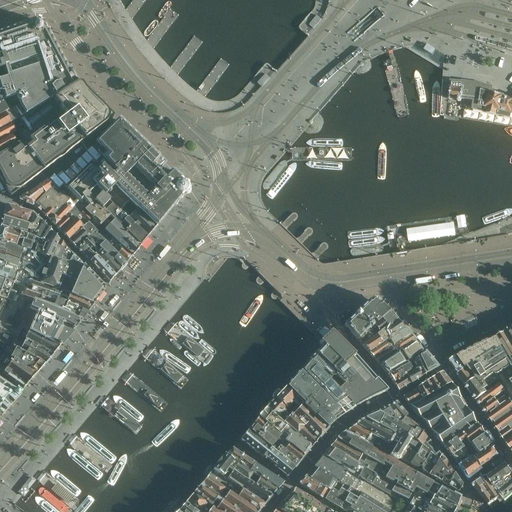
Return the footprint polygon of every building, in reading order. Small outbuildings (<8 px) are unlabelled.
[(309,24),(309,25),(310,25),(310,26),(311,26),(313,28),(313,29),(317,25),(322,20),(321,19),(318,16),(317,16),(316,16),(315,17),(314,18),(313,20),(310,24),(309,24)] [(66,71),(66,70),(65,70),(63,65),(62,63),(59,59),(60,59),(59,56),(58,57),(56,52),(55,50),(52,46),(53,45),(52,43),(51,43),(49,39),(48,37),(45,32),(46,32),(45,32),(46,31),(45,30),(42,25),(43,25),(42,23),(41,24),(40,23),(39,23),(39,22),(37,22),(36,22),(36,21),(34,22),(29,24),(28,24),(28,25),(27,25),(23,27),(21,27),(21,28),(16,29),(14,29),(14,30),(10,31),(8,32),(3,34),(3,33),(1,34),(0,34),(0,98),(0,99),(13,97),(13,98),(11,99),(12,99),(11,99),(10,100),(9,101),(9,102),(9,103),(9,104),(9,105),(9,106),(10,106),(10,107),(11,107),(12,108),(13,107),(13,109),(19,120),(76,84),(73,79),(71,76),(72,76),(69,71),(68,71),(67,71),(67,70),(66,71)] [(258,83),(258,84),(259,84),(261,86),(262,87),(270,78),(269,77),(267,75),(266,75),(266,74),(265,74),(264,75),(260,79),(258,82),(258,83)] [(449,81),(447,80),(444,99),(461,102),(462,99),(473,101),(471,110),(511,118),(511,115),(511,114),(511,97),(504,94),(493,92),(494,87),(483,84),(484,83),(461,79),(461,81),(449,79),(449,81)] [(49,167),(72,149),(80,143),(81,144),(83,147),(85,150),(87,152),(73,165),(73,164),(72,164),(71,164),(70,165),(70,166),(69,166),(69,167),(70,167),(70,168),(63,174),(61,172),(55,178),(53,175),(49,180),(48,181),(54,187),(47,193),(39,186),(20,198),(20,200),(20,201),(26,203),(33,206),(41,213),(50,221),(53,224),(61,232),(84,210),(90,205),(84,199),(94,188),(104,178),(107,175),(102,170),(105,167),(103,166),(101,167),(93,160),(98,155),(91,148),(91,149),(90,148),(90,149),(89,148),(87,144),(85,141),(83,140),(98,129),(101,126),(102,127),(113,118),(86,89),(84,90),(84,89),(83,90),(80,86),(81,85),(80,84),(79,84),(78,84),(77,84),(76,85),(76,84),(19,120),(17,121),(22,130),(15,134),(20,143),(0,154),(0,180),(10,197),(22,188),(22,187),(49,167)] [(9,111),(5,102),(2,103),(0,99),(0,98),(0,116),(4,114),(9,111)] [(0,129),(17,121),(19,120),(13,109),(9,111),(13,117),(7,120),(4,114),(0,116),(0,129)] [(0,141),(15,134),(22,130),(17,121),(0,129),(0,141)] [(116,132),(123,125),(118,121),(111,128),(116,132)] [(156,188),(147,179),(154,172),(150,168),(158,159),(157,158),(150,151),(149,151),(147,149),(146,150),(144,148),(141,145),(142,144),(123,125),(116,132),(111,128),(107,132),(91,147),(92,148),(91,148),(98,155),(93,160),(101,167),(103,166),(105,167),(102,170),(107,175),(104,178),(94,188),(84,199),(90,205),(95,200),(102,207),(140,246),(141,245),(140,245),(146,238),(148,237),(147,236),(149,234),(155,227),(155,228),(156,227),(174,205),(175,205),(181,198),(182,197),(181,196),(182,196),(183,196),(184,194),(187,194),(188,194),(189,194),(189,193),(190,193),(190,192),(190,191),(190,190),(191,189),(191,188),(191,187),(190,186),(190,185),(190,184),(189,183),(189,182),(188,182),(187,182),(186,182),(185,182),(183,183),(182,183),(182,182),(181,182),(180,182),(180,181),(180,180),(181,180),(179,178),(179,179),(178,179),(177,180),(171,186),(169,184),(164,186),(161,183),(156,188)] [(0,154),(20,143),(15,134),(0,141),(0,154)] [(156,170),(157,169),(163,163),(158,159),(150,168),(154,172),(156,170)] [(172,172),(167,167),(163,163),(157,169),(166,177),(172,172)] [(177,180),(172,175),(174,174),(174,173),(172,172),(172,171),(172,172),(166,177),(166,178),(156,170),(154,172),(147,179),(156,188),(161,183),(164,186),(169,184),(171,186),(177,180)] [(54,187),(48,181),(47,181),(39,186),(47,193),(54,187)] [(140,246),(102,207),(95,200),(90,205),(84,210),(92,218),(88,222),(91,225),(92,224),(101,232),(105,229),(132,256),(140,246)] [(41,221),(31,213),(7,206),(6,206),(3,218),(27,226),(38,229),(41,221)] [(68,240),(88,222),(92,218),(84,210),(61,232),(68,240)] [(38,229),(27,226),(3,218),(1,228),(23,235),(26,229),(30,230),(28,237),(34,239),(38,229)] [(40,241),(45,226),(41,221),(38,229),(34,239),(40,241)] [(126,264),(98,235),(91,228),(93,227),(91,225),(88,222),(68,240),(76,249),(82,243),(88,238),(120,270),(122,269),(119,266),(122,263),(124,266),(126,264)] [(408,229),(409,241),(456,235),(454,223),(408,229)] [(48,243),(52,232),(45,226),(40,241),(48,244),(48,243)] [(28,237),(23,235),(1,228),(0,230),(0,240),(29,251),(33,241),(38,244),(37,247),(45,250),(48,244),(40,241),(34,239),(28,237)] [(132,256),(105,229),(101,232),(98,235),(126,264),(132,256)] [(52,260),(59,241),(52,232),(48,243),(48,244),(45,250),(44,252),(47,253),(45,257),(52,260)] [(120,270),(88,238),(82,243),(89,250),(92,246),(99,253),(95,256),(114,276),(114,277),(119,272),(117,271),(119,270),(120,271),(120,270)] [(29,251),(0,240),(0,248),(24,258),(26,258),(29,251)] [(58,262),(64,246),(59,241),(52,260),(58,262)] [(89,250),(82,243),(76,249),(82,256),(89,250)] [(93,276),(90,273),(73,255),(64,246),(58,262),(52,260),(45,257),(29,251),(26,258),(24,258),(22,264),(19,270),(27,272),(24,278),(28,280),(53,290),(56,291),(60,292),(90,304),(92,306),(96,300),(99,296),(100,295),(99,295),(103,291),(103,290),(103,288),(103,287),(94,278),(92,277),(93,276)] [(24,258),(0,248),(0,255),(22,264),(24,258)] [(95,256),(89,250),(82,256),(89,262),(95,256)] [(22,264),(0,255),(0,262),(19,270),(22,264)] [(114,276),(95,256),(89,262),(94,268),(109,283),(114,276)] [(19,270),(0,262),(0,269),(8,273),(9,270),(19,273),(18,276),(21,278),(21,277),(24,278),(27,272),(19,270)] [(18,276),(8,273),(0,269),(0,278),(11,283),(18,286),(21,278),(18,276)] [(8,291),(11,283),(0,278),(0,297),(11,302),(14,294),(8,291)] [(56,301),(57,298),(60,292),(56,291),(53,299),(50,298),(53,290),(28,280),(25,289),(18,286),(11,283),(8,291),(14,294),(81,320),(87,313),(76,308),(59,302),(56,301)] [(90,304),(60,292),(57,298),(60,300),(59,302),(76,308),(87,313),(87,312),(85,311),(89,306),(90,304)] [(58,347),(81,320),(14,294),(11,302),(6,312),(0,309),(0,328),(15,336),(19,328),(58,347)] [(11,302),(0,297),(0,309),(6,312),(11,302)] [(371,328),(389,313),(388,313),(381,305),(369,302),(358,312),(354,315),(355,315),(344,325),(350,331),(353,335),(353,334),(356,338),(357,340),(361,345),(376,335),(374,332),(371,328)] [(376,335),(396,321),(389,313),(371,328),(374,332),(376,335)] [(403,329),(396,321),(376,335),(382,343),(384,342),(389,349),(387,350),(390,353),(395,350),(398,352),(414,342),(414,341),(403,329)] [(18,338),(15,336),(0,328),(0,341),(44,365),(52,355),(24,341),(21,347),(15,344),(18,338)] [(59,348),(58,347),(19,328),(15,336),(18,338),(24,341),(52,355),(59,348)] [(369,372),(366,368),(364,365),(363,366),(360,362),(361,362),(358,359),(358,360),(355,356),(354,355),(330,331),(322,339),(319,342),(323,345),(308,360),(354,408),(355,407),(354,406),(356,405),(357,406),(358,405),(363,402),(364,402),(364,401),(367,400),(373,396),(373,397),(374,397),(374,396),(377,395),(383,392),(387,391),(386,389),(385,389),(382,386),(383,386),(380,383),(377,380),(376,378),(375,379),(374,378),(371,375),(371,374),(369,372)] [(511,345),(504,333),(497,337),(511,358),(511,345)] [(386,373),(405,361),(398,352),(395,350),(390,353),(387,350),(389,349),(384,342),(382,343),(376,335),(361,345),(368,353),(374,359),(379,365),(386,373)] [(511,358),(497,337),(458,356),(467,369),(469,367),(478,378),(481,381),(485,378),(485,379),(493,375),(500,384),(502,386),(507,393),(511,399),(511,401),(488,417),(500,433),(500,434),(506,442),(511,438),(511,358)] [(200,350),(189,340),(185,345),(197,354),(200,350)] [(44,365),(0,341),(0,353),(36,374),(43,365),(44,365)] [(405,361),(410,358),(422,351),(414,342),(398,352),(405,361)] [(36,374),(0,353),(0,372),(23,389),(36,374)] [(433,364),(430,360),(429,358),(427,356),(427,355),(426,356),(425,354),(425,353),(424,353),(415,358),(426,373),(431,370),(432,370),(432,369),(434,368),(435,368),(436,368),(436,367),(435,366),(434,364),(433,363),(433,364)] [(467,369),(458,356),(457,357),(456,357),(455,358),(454,359),(453,360),(452,360),(450,362),(452,365),(458,374),(467,369)] [(393,383),(414,370),(413,367),(414,359),(411,360),(410,358),(405,361),(386,373),(393,383)] [(426,373),(415,358),(414,359),(413,367),(414,370),(420,377),(426,373)] [(354,408),(308,360),(300,370),(344,414),(348,412),(347,412),(350,410),(351,410),(353,408),(354,408)] [(181,375),(167,363),(163,368),(177,380),(181,375)] [(478,378),(469,367),(467,369),(458,374),(464,383),(465,382),(466,384),(467,386),(478,378)] [(344,414),(300,370),(292,379),(334,421),(335,421),(335,420),(337,419),(338,418),(340,417),(341,416),(343,415),(344,414)] [(409,384),(414,380),(420,377),(414,370),(393,383),(398,390),(399,390),(400,391),(410,385),(409,384)] [(450,383),(444,375),(442,373),(433,378),(440,389),(450,383)] [(470,411),(452,382),(445,374),(444,375),(450,383),(440,389),(435,392),(428,395),(423,398),(409,406),(413,410),(412,411),(413,411),(415,414),(416,415),(420,419),(434,436),(433,436),(434,437),(435,437),(437,439),(436,439),(437,440),(442,446),(454,437),(475,423),(477,422),(474,417),(472,418),(468,412),(470,411)] [(494,391),(495,387),(500,384),(493,375),(485,379),(485,378),(481,381),(478,378),(467,386),(469,388),(468,388),(477,400),(489,392),(490,394),(494,391)] [(440,389),(433,378),(428,381),(435,392),(440,389)] [(334,421),(292,379),(285,387),(326,429),(327,428),(326,428),(334,421),(334,422),(335,421),(334,421)] [(15,391),(2,382),(0,380),(0,415),(2,412),(8,405),(8,406),(10,404),(9,404),(15,397),(16,398),(17,397),(16,396),(16,395),(17,395),(17,394),(16,394),(16,393),(16,392),(15,391)] [(435,392),(428,381),(422,385),(428,395),(435,392)] [(428,395),(422,385),(417,388),(417,389),(423,398),(428,395)] [(482,408),(507,393),(502,386),(494,391),(490,394),(489,392),(477,400),(482,408)] [(318,438),(317,438),(319,435),(320,436),(326,429),(285,387),(275,399),(266,408),(310,447),(311,446),(312,444),(315,441),(317,439),(318,438)] [(160,400),(146,388),(142,393),(156,405),(160,400)] [(423,398),(417,389),(402,397),(409,406),(423,398)] [(488,417),(511,401),(511,399),(507,393),(482,408),(488,417)] [(407,415),(396,402),(378,412),(398,423),(407,415)] [(310,447),(266,408),(258,417),(304,456),(310,447)] [(136,423),(119,409),(116,413),(122,418),(121,420),(131,428),(136,423)] [(404,439),(409,429),(398,423),(378,412),(376,413),(376,414),(374,415),(373,415),(370,416),(369,417),(367,418),(364,419),(401,440),(400,443),(397,447),(402,450),(405,444),(407,441),(404,439)] [(417,427),(407,415),(398,423),(409,429),(413,432),(417,427)] [(304,456),(258,417),(253,424),(247,430),(294,468),(304,456)] [(401,440),(364,419),(356,424),(388,442),(391,438),(400,443),(401,440)] [(490,444),(482,434),(475,423),(454,437),(462,447),(466,453),(470,458),(471,458),(490,444),(490,445),(490,444)] [(388,442),(356,424),(355,425),(356,425),(349,430),(348,430),(366,440),(379,447),(391,454),(396,447),(388,442)] [(417,452),(426,438),(425,437),(417,427),(413,432),(407,441),(405,444),(417,452)] [(294,468),(247,430),(239,440),(240,440),(262,458),(286,477),(293,468),(294,468)] [(338,439),(337,440),(364,455),(368,458),(381,465),(383,462),(391,467),(385,478),(396,484),(390,496),(396,500),(396,498),(398,499),(397,500),(408,507),(410,504),(413,498),(415,495),(419,490),(426,494),(424,498),(430,501),(434,496),(440,487),(439,487),(414,472),(345,432),(339,437),(339,438),(338,439)] [(454,437),(442,446),(449,454),(449,455),(450,455),(462,447),(454,437)] [(418,469),(433,446),(426,438),(417,452),(409,464),(418,469)] [(330,447),(329,448),(377,475),(371,485),(390,496),(396,484),(385,478),(391,467),(383,462),(381,465),(368,458),(364,464),(360,461),(364,455),(337,440),(336,439),(336,440),(330,447)] [(409,464),(417,452),(405,444),(402,450),(397,457),(409,464)] [(478,467),(498,454),(495,450),(493,448),(490,444),(490,445),(490,444),(471,458),(478,468),(478,467)] [(428,474),(440,455),(433,446),(418,469),(428,474)] [(397,457),(402,450),(397,447),(396,447),(391,454),(397,457)] [(454,461),(466,453),(462,447),(450,455),(454,461)] [(254,464),(247,459),(232,448),(226,455),(249,471),(254,464)] [(329,448),(322,456),(356,476),(371,485),(377,475),(329,448)] [(459,466),(470,458),(466,453),(454,461),(459,466)] [(254,474),(249,471),(226,455),(213,469),(264,504),(265,503),(268,499),(268,498),(270,496),(253,484),(254,483),(250,479),(254,474)] [(453,473),(446,463),(440,455),(428,474),(436,479),(446,485),(453,473)] [(318,461),(313,467),(349,488),(356,476),(322,456),(321,457),(318,462),(318,461)] [(478,468),(471,458),(470,458),(459,466),(466,477),(478,468)] [(282,482),(254,464),(249,471),(254,474),(258,477),(276,489),(282,482)] [(494,487),(511,473),(511,472),(505,464),(487,477),(494,487)] [(306,477),(305,477),(319,485),(329,492),(331,488),(337,492),(338,489),(346,494),(356,500),(359,495),(349,488),(313,467),(313,468),(312,470),(311,469),(311,470),(308,475),(307,474),(307,475),(308,475),(306,477),(306,476),(306,477)] [(264,504),(213,469),(207,478),(258,511),(258,510),(261,507),(262,506),(263,504),(264,504)] [(460,484),(459,482),(453,473),(446,485),(457,491),(460,484)] [(501,502),(511,492),(511,473),(494,487),(501,497),(498,499),(500,503),(501,502)] [(276,489),(258,477),(254,483),(253,484),(270,496),(271,495),(272,494),(273,492),(276,489)] [(305,477),(299,485),(314,494),(319,485),(305,477)] [(501,497),(494,487),(487,477),(475,486),(488,505),(498,499),(501,497)] [(31,478),(24,485),(27,488),(28,489),(35,481),(34,480),(31,478)] [(256,511),(258,511),(207,478),(201,485),(241,511),(256,511)] [(346,494),(338,508),(344,511),(387,511),(389,511),(390,509),(390,508),(390,507),(391,507),(391,506),(391,505),(391,504),(390,504),(390,503),(390,502),(390,501),(389,501),(389,500),(388,499),(388,498),(387,498),(386,498),(360,481),(354,491),(359,495),(356,500),(346,494)] [(57,485),(53,490),(68,502),(72,497),(57,485)] [(241,511),(201,485),(184,503),(197,511),(241,511)] [(319,485),(314,494),(315,495),(315,494),(316,495),(324,500),(329,492),(319,485)] [(23,487),(18,492),(22,495),(23,496),(28,491),(27,490),(26,489),(23,487)] [(440,487),(434,496),(454,508),(455,507),(457,499),(458,498),(457,497),(453,495),(440,487)] [(329,492),(324,500),(327,501),(334,506),(338,508),(346,494),(338,489),(337,492),(331,488),(329,492)] [(322,511),(325,508),(294,489),(292,492),(290,495),(290,494),(289,495),(288,497),(287,497),(287,498),(286,499),(285,499),(281,503),(282,504),(280,505),(279,507),(278,507),(277,509),(277,508),(276,510),(280,511),(322,511)] [(419,490),(415,495),(420,498),(423,500),(443,511),(451,511),(453,511),(454,508),(434,496),(430,501),(424,498),(426,494),(419,490)] [(413,498),(410,504),(416,508),(421,510),(423,511),(443,511),(423,500),(421,505),(417,502),(420,498),(415,495),(413,498)] [(197,511),(184,503),(176,511),(197,511)]
